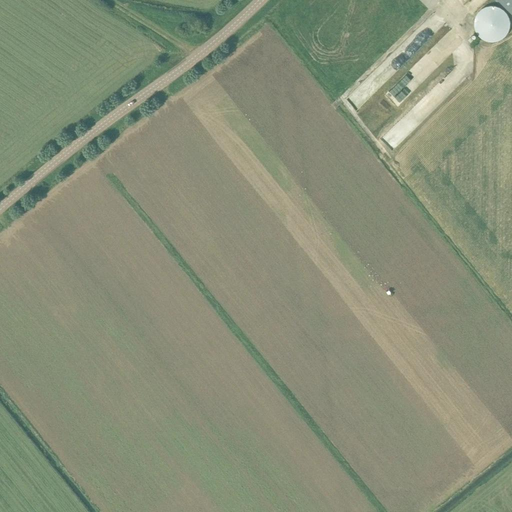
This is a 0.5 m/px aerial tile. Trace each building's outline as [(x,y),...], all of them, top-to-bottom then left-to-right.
[(421,0),(430,8),(437,0),(421,0)] [(511,0),(497,0),(511,15),(511,0)] [(492,6),(489,6),(486,7),(483,9),(480,10),(478,13),(476,15),(475,18),(474,21),(474,24),(474,27),(475,30),(476,33),(478,35),(480,37),(480,38),(483,39),(486,41),(489,42),(492,42),(495,42),(498,41),(501,39),(503,38),(505,35),(507,33),(508,30),(509,27),(510,24),(509,21),(508,18),(507,15),(505,13),(503,10),(501,9),(498,7),(495,6),(492,6)] [(427,20),(437,28),(442,20),(432,13),(427,20)] [(350,95),(360,105),(418,47),(414,44),(422,37),(415,30),(350,95)] [(413,74),(424,63),(421,60),(410,71),(413,74)] [(397,107),(408,98),(397,86),(386,95),(397,107)] [(412,109),(381,138),(392,150),(423,120),(414,110),(412,109)]
